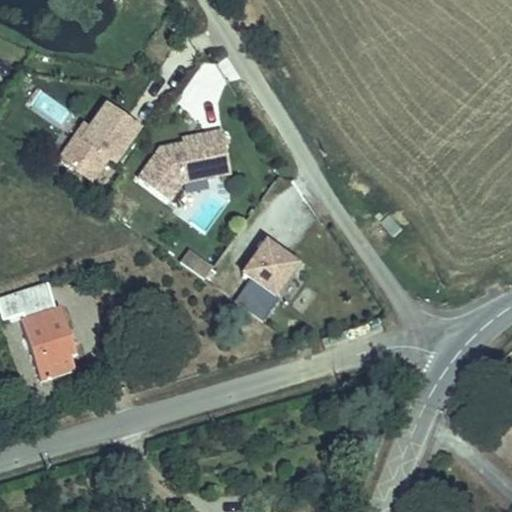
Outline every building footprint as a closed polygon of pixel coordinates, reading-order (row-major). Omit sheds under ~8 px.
[(60,129),(72,113),(40,91),(28,106),(60,129)] [(125,167),(149,133),(117,111),(102,134),(100,136),(94,132),(71,165),(102,186),(118,163),(125,167)] [(241,178),(233,136),(214,140),(215,145),(193,150),(171,155),(149,185),(180,207),(193,189),(241,178)] [(215,145),(214,140),(192,145),(193,150),(215,145)] [(287,303),(310,272),(277,249),(254,281),(262,287),(246,309),(275,330),(291,306),(287,303)] [(196,272),(204,262),(200,259),(192,269),(196,272)] [(224,277),(204,262),(196,272),(217,287),(224,277)] [(29,319),(39,351),(51,384),(75,377),(83,376),(74,352),(79,351),(66,309),(62,310),(54,286),(0,300),(0,302),(6,326),(29,319)]
